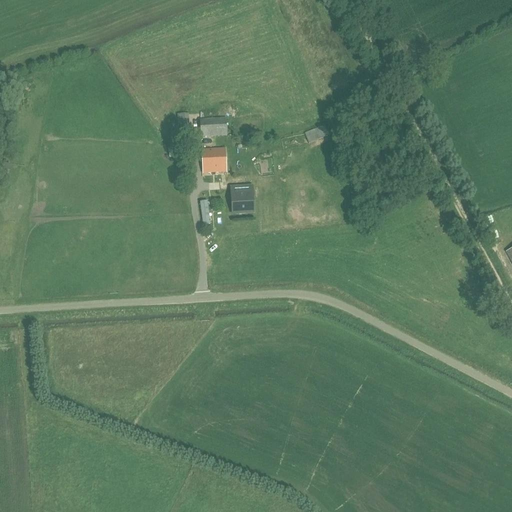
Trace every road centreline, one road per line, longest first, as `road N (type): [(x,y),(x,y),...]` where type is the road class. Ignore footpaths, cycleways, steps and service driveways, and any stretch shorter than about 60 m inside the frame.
road 1 (unclassified): [(511,393),(331,303),(297,295),(0,311)]
road 2 (track): [(347,0),(511,307)]
